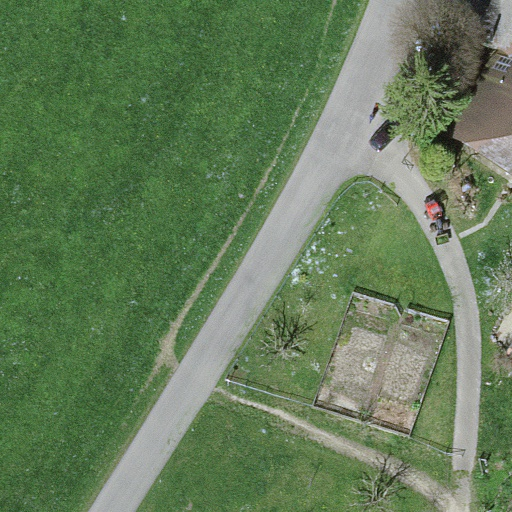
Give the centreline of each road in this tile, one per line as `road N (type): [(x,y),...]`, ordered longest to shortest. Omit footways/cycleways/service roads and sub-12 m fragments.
road 1 (unclassified): [(396,0),(353,107),(284,239),(111,511)]
road 2 (track): [(463,511),(471,356),(465,295),(439,225),(397,166),(346,120)]
